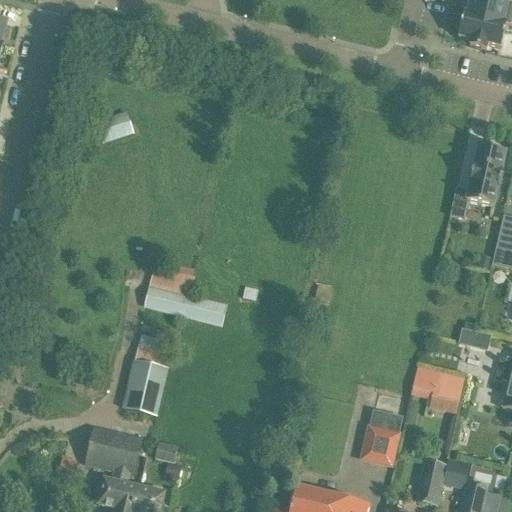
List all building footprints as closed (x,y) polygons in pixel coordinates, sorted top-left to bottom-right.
[(464,15),(506,26),(506,25),(511,26),(511,3),(509,2),(499,0),(470,0),(467,15),(464,15)] [(506,26),(464,15),(458,40),(471,43),(469,48),(486,52),(487,47),(500,50),(506,26)] [(104,146),(133,136),(126,113),(96,124),(104,146)] [(456,190),(450,218),(464,221),(467,203),(493,209),(497,191),(498,191),(502,173),(501,173),(505,154),(500,153),(500,150),(497,149),(498,149),(487,146),(487,147),(484,146),(483,150),(478,148),(474,167),(473,167),(469,185),(470,185),(468,193),(456,190)] [(511,220),(503,218),(496,250),(511,253),(511,220)] [(511,253),(496,250),(492,267),(511,271),(511,253)] [(476,269),(490,273),(492,261),(479,258),(476,269)] [(144,310),(179,318),(188,277),(154,269),(144,310)] [(179,318),(179,319),(222,329),(228,306),(190,297),(194,279),(188,277),(179,318)] [(244,279),(239,301),(262,306),(267,285),(244,279)] [(331,288),(318,286),(315,302),(328,305),(331,288)] [(458,345),(488,352),(491,338),(462,331),(458,345)] [(124,411),(155,417),(156,418),(170,354),(163,353),(165,342),(141,336),(138,347),(124,411)] [(511,361),(507,360),(502,382),(508,383),(502,411),(511,413),(511,361)] [(465,380),(417,369),(414,380),(434,384),(429,409),(457,415),(465,380)] [(359,463),(393,471),(401,435),(399,435),(403,419),(373,412),(369,428),(367,428),(359,463)] [(94,429),(86,467),(115,474),(129,477),(133,479),(142,440),(94,429)] [(155,460),(174,464),(178,448),(159,444),(155,460)] [(77,462),(61,459),(58,474),(74,477),(77,462)] [(445,467),(426,463),(417,502),(436,507),(445,467)] [(181,468),(167,464),(164,478),(178,482),(181,468)] [(134,511),(139,489),(103,481),(97,507),(116,511),(115,511),(134,511)] [(481,511),(487,487),(468,483),(460,511),(481,511)] [(347,499),(297,488),(291,511),(281,509),(279,511),(364,511),(366,505),(352,502),(352,498),(348,497),(347,499)] [(139,489),(134,511),(160,511),(164,495),(139,489)]
